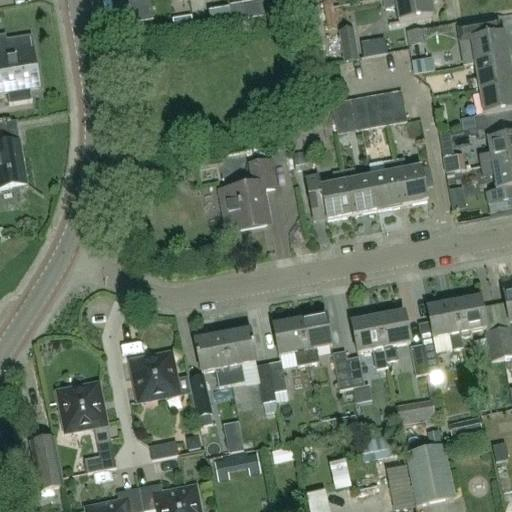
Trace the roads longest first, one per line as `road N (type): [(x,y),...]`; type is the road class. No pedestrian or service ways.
road 1 (residential): [(129,285),(152,297),(186,299),(511,236)]
road 2 (tertiary): [(68,248),(93,141),(74,0)]
road 3 (residential): [(136,469),(110,345),(129,285)]
road 4 (tertiary): [(0,351),(68,248)]
